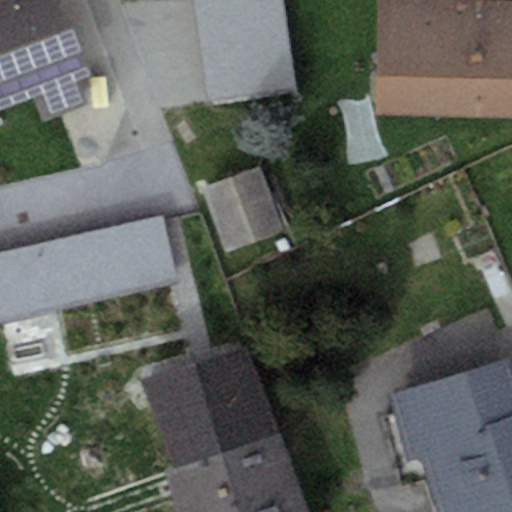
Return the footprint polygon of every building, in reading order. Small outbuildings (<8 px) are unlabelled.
[(0,0),(0,109),(36,96),(45,120),(89,104),(79,77),(90,73),(63,0),(0,0)] [(511,0),(379,0),(377,113),(511,115),(511,0)] [(260,165),(202,186),(228,253),(285,231),(260,165)] [(163,212),(0,250),(0,320),(178,278),(163,212)] [(145,377),(173,464),(280,429),(252,343),(145,377)] [(511,511),(511,359),(511,357),(390,392),(408,461),(422,458),(438,511),(511,511)] [(306,511),(280,429),(173,464),(161,468),(174,511),(306,511)]
